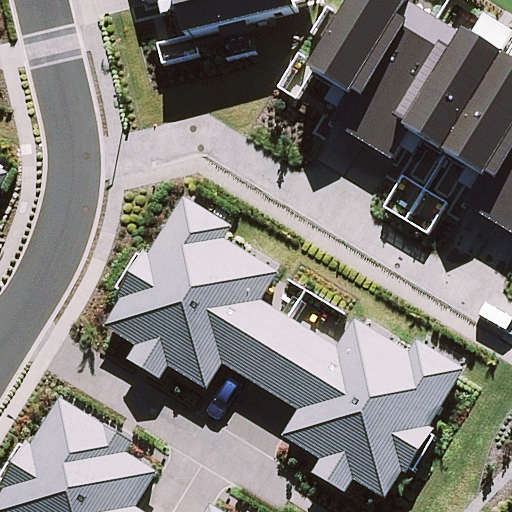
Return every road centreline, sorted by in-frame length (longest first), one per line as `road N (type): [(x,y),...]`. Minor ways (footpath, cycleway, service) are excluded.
road 1 (residential): [(38,0),(64,113),(70,195),(47,260),(9,324)]
road 2 (residential): [(9,324),(289,495)]
